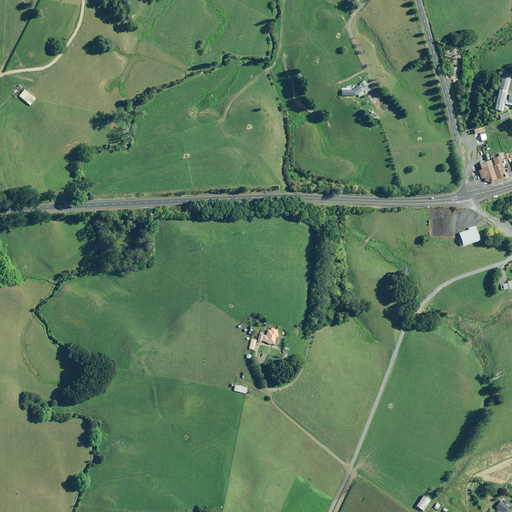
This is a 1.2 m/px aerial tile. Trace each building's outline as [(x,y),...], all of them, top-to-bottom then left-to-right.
[(503,67),(493,106),(502,108),(511,69),(503,67)] [(364,90),(362,89),(368,84),(364,79),(354,88),(352,90),(357,95),(358,95),(359,97),(362,94),(361,93),(364,90)] [(36,98),(25,89),(19,96),(31,105),(36,98)] [(488,143),(487,137),(477,139),(478,145),(488,143)] [(501,158),(494,160),(496,167),(503,165),(501,158)] [(481,165),(486,184),(492,182),(505,178),(502,168),(495,170),(492,162),(481,165)] [(474,225),(457,231),(461,243),(478,238),(474,225)] [(511,278),(500,281),(501,287),(511,284),(511,278)] [(268,329),(267,335),(260,333),(257,341),(261,342),(262,341),(267,342),(267,343),(272,345),(272,344),(274,344),(275,343),(277,344),(279,338),(278,338),(279,333),(278,333),(279,330),(271,328),(271,330),(268,329)] [(248,388),(232,384),(231,386),(235,387),(234,390),(246,394),(248,388)] [(428,498),(424,495),(416,506),(420,509),(428,498)] [(440,504),(434,501),(431,507),(437,510),(440,504)]
